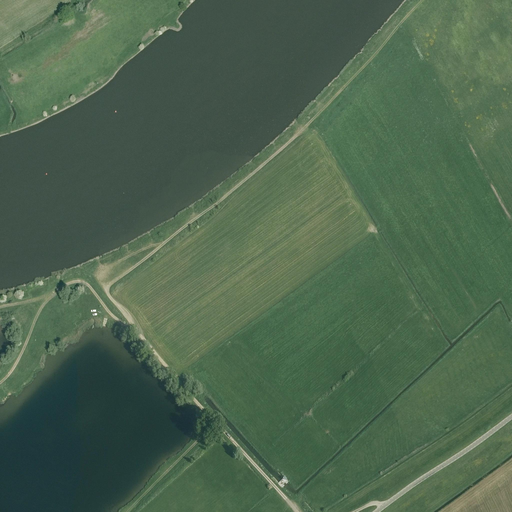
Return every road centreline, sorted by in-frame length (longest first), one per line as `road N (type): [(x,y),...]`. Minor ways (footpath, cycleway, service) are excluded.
road 1 (track): [(296,511),(128,319)]
road 2 (tertiary): [(376,511),(511,415)]
